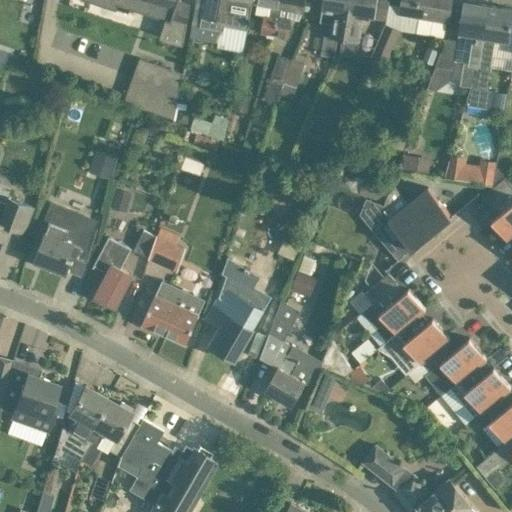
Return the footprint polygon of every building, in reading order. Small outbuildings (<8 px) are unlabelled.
[(100,0),(118,6),(120,0),(168,16),(162,32),(162,33),(184,40),(191,3),(182,0),(100,0)] [(248,29),(253,1),(253,0),(203,0),(199,26),(222,31),(224,25),(248,29)] [(253,0),(253,1),(258,2),(256,13),(264,14),(261,32),(275,34),(281,0),(253,0)] [(292,18),(300,19),(303,10),(305,0),(281,0),(275,34),(288,37),(292,18)] [(335,56),(338,37),(345,38),(351,0),(323,0),(320,21),(332,23),(330,35),(324,34),(321,54),(335,56)] [(351,0),(345,38),(360,41),(364,15),(385,18),(388,19),(390,3),(390,0),(351,0)] [(402,0),(401,13),(419,16),(416,33),(443,37),(446,20),(448,20),(451,0),(402,0)] [(460,84),(471,86),(477,65),(479,65),(490,4),(464,0),(459,32),(474,35),(469,63),(464,62),(460,84)] [(477,65),(471,86),(466,103),(489,107),(492,89),(487,89),(496,38),(510,40),(511,28),(511,7),(490,4),(479,65),(477,65)] [(401,30),(397,29),(385,23),(370,58),(385,65),(401,30)] [(457,40),(445,38),(434,66),(451,69),(452,69),(457,40)] [(283,82),(285,82),(285,81),(284,80),(292,60),(278,55),(263,98),(277,102),(283,82)] [(175,118),(183,72),(177,70),(140,57),(125,97),(124,100),(175,118)] [(285,82),(297,87),(304,64),(292,60),(284,80),(285,81),(285,82)] [(248,112),(251,99),(236,96),(233,108),(248,112)] [(365,106),(354,102),(350,111),(361,115),(365,106)] [(191,110),(185,109),(178,108),(176,121),(188,123),(189,123),(189,122),(191,110)] [(339,123),(315,113),(307,133),(332,142),(339,123)] [(212,121),(208,133),(225,139),(228,119),(215,114),(212,121)] [(404,149),(411,128),(394,122),(387,143),(404,149)] [(100,140),(93,161),(114,168),(121,147),(100,140)] [(431,158),(403,154),(400,171),(428,176),(431,158)] [(467,157),(451,155),(447,177),(492,185),(496,161),(480,159),(479,164),(466,162),(467,157)] [(354,182),(357,175),(343,170),(343,171),(338,183),(351,188),(354,182)] [(489,206),(511,186),(511,184),(505,176),(481,196),(489,206)] [(365,177),(362,185),(360,192),(359,193),(384,202),(390,186),(365,177)] [(412,248),(432,231),(409,203),(393,184),(382,210),(412,247),(411,248),(412,248)] [(429,186),(409,203),(432,231),(453,214),(452,213),(451,214),(429,186)] [(511,186),(489,206),(497,215),(492,219),(509,239),(511,236),(511,186)] [(133,193),(117,189),(113,203),(129,207),(133,193)] [(0,254),(11,226),(24,231),(33,206),(8,197),(4,207),(0,205),(0,254)] [(87,261),(77,257),(81,246),(82,246),(85,247),(96,220),(53,203),(46,221),(50,223),(47,231),(46,230),(34,260),(36,260),(46,264),(67,272),(68,269),(81,275),(87,261)] [(242,206),(223,263),(249,272),(268,214),(242,206)] [(133,249),(149,257),(157,235),(144,229),(133,249)] [(158,234),(157,234),(157,235),(149,257),(148,258),(168,267),(177,271),(186,246),(176,242),(158,234)] [(287,234),(282,245),(292,250),(295,243),(297,239),(287,234)] [(132,247),(112,237),(97,265),(98,266),(98,265),(109,271),(96,295),(115,305),(125,287),(133,273),(122,267),(132,247)] [(261,237),(252,267),(262,270),(272,241),(261,237)] [(215,280),(223,260),(189,247),(181,267),(215,280)] [(311,274),(298,269),(291,288),(304,293),(311,274)] [(361,310),(362,311),(397,282),(389,273),(388,273),(365,292),(372,301),(361,310)] [(219,296),(207,318),(220,325),(209,344),(235,360),(253,328),(270,300),(227,275),(227,276),(220,293),(219,296)] [(151,305),(142,323),(186,343),(194,325),(200,313),(199,313),(206,298),(163,278),(156,293),(154,296),(151,305)] [(386,341),(421,312),(426,308),(409,288),(404,291),(397,282),(362,311),(386,340),(386,341)] [(321,364),(323,359),(293,343),(292,345),(284,340),(301,309),(282,299),(265,345),(259,357),(277,368),(265,389),(293,405),(303,387),(306,382),(311,385),(313,386),(321,364)] [(429,321),(421,312),(386,341),(386,340),(378,346),(393,356),(407,344),(422,361),(446,341),(450,337),(433,317),(429,321)] [(333,335),(323,359),(321,364),(347,375),(355,370),(333,335)] [(362,359),(375,345),(366,336),(353,350),(362,359)] [(446,341),(422,361),(430,371),(425,375),(441,395),(482,361),(487,357),(470,337),(453,351),(446,341)] [(0,407),(13,358),(0,355),(0,407)] [(47,429),(58,398),(54,397),(59,384),(28,372),(31,365),(13,358),(0,407),(0,408),(12,412),(11,416),(25,421),(45,429),(47,429)] [(490,370),(482,361),(441,395),(450,387),(463,402),(471,395),(483,410),(507,390),(511,387),(494,366),(490,370)] [(317,386),(331,391),(337,376),(336,375),(324,370),(317,386)] [(390,388),(382,378),(372,386),(384,392),(390,388)] [(84,384),(74,402),(69,411),(75,415),(68,428),(62,425),(54,452),(61,456),(64,450),(80,459),(90,440),(84,437),(106,397),(84,384)] [(507,440),(511,435),(511,396),(507,390),(483,410),(507,440)] [(108,450),(119,456),(139,422),(128,415),(131,411),(106,397),(84,437),(90,440),(97,444),(103,432),(114,437),(108,450)] [(142,498),(150,502),(180,454),(156,441),(163,429),(142,416),(139,422),(119,456),(139,467),(135,475),(150,483),(142,498)] [(511,435),(507,440),(477,464),(488,478),(511,458),(511,435)] [(150,502),(152,503),(148,511),(150,511),(178,511),(182,506),(189,510),(218,463),(211,458),(212,457),(193,446),(192,448),(185,444),(180,454),(150,502)] [(363,461),(365,462),(393,484),(406,468),(376,444),(376,445),(363,461)] [(431,492),(421,480),(415,473),(414,474),(399,486),(416,506),(414,507),(417,511),(474,511),(477,510),(464,494),(450,476),(431,492)] [(273,511),(270,510),(268,511),(307,511),(289,501),(283,511),(273,511)]
